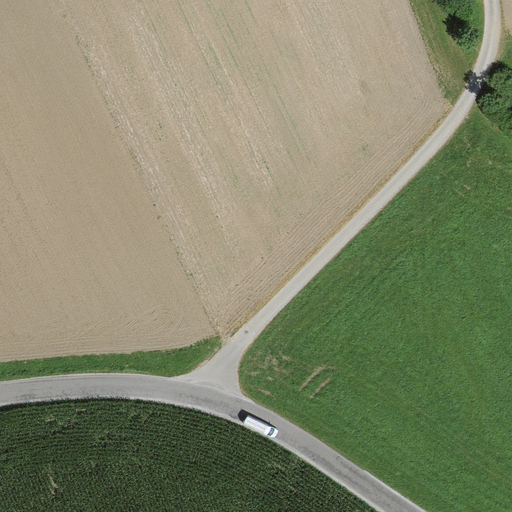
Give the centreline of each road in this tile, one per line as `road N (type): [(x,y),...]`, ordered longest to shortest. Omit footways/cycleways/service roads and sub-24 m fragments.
road 1 (track): [(209,396),(465,111),(491,37),(489,0)]
road 2 (unclassified): [(407,511),(209,396),(61,390),(0,401)]
